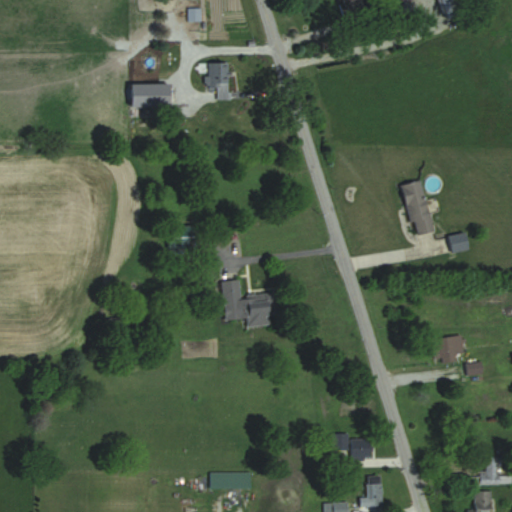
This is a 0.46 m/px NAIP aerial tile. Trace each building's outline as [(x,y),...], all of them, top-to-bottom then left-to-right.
[(338,0),(343,17),(375,8),(372,0),(338,0)] [(437,0),(445,20),(454,16),(448,0),(437,0)] [(215,100),(228,100),(228,63),(207,63),(207,90),(215,90),(215,100)] [(159,86),(141,86),(141,106),(159,106),(159,86)] [(399,184),(413,234),(432,228),(419,178),(399,184)] [(246,327),(269,324),(268,315),(274,315),(272,291),(239,295),(238,278),(219,281),(224,319),(245,317),(246,327)] [(454,354),(463,352),(458,333),(430,341),(437,365),(456,360),(454,354)] [(367,438),(348,438),(348,433),(331,434),(332,450),(349,449),(349,459),(368,458),(367,438)] [(510,483),(510,475),(495,475),(495,456),(484,456),(484,471),(478,471),(478,483),(510,483)] [(208,488),(249,488),(249,472),(208,472),(208,488)] [(380,506),(380,481),(365,481),(365,497),(358,497),(358,506),(380,506)] [(490,511),(490,490),(472,490),(472,511),(490,511)] [(346,511),(346,502),(322,502),(322,511),(346,511)]
